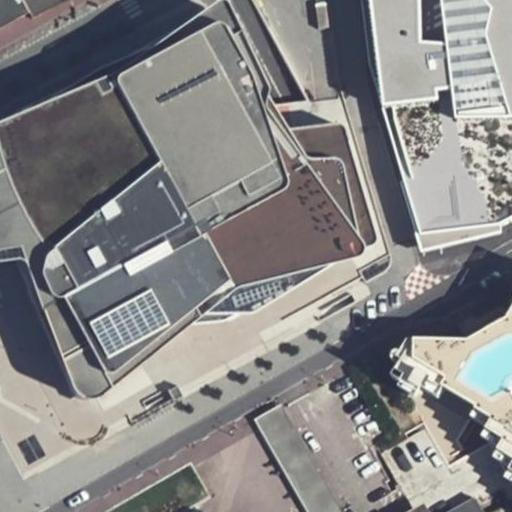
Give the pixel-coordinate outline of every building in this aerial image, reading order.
[(0,0),(0,29),(32,13),(35,19),(69,0),(0,0)] [(511,0),(359,0),(368,70),(423,237),(501,229),(511,223),(511,0)] [(107,81),(0,125),(0,267),(13,266),(18,269),(23,283),(63,389),(69,401),(76,405),(82,407),(89,406),(96,403),(231,298),(389,267),(264,78),(219,9),(107,81)] [(416,342),(393,379),(421,397),(425,391),(506,440),(500,451),(511,457),(511,318),(510,322),(472,343),(416,342)] [(303,511),(339,511),(285,402),(256,416),(303,511)]
